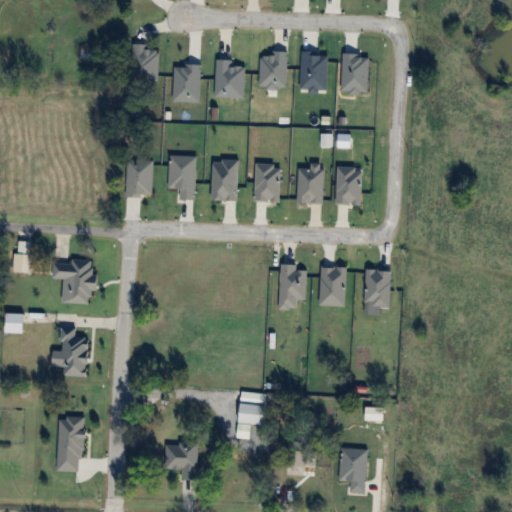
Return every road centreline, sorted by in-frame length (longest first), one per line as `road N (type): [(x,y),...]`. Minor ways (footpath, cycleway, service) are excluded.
road 1 (residential): [(130,225),(388,233),(400,25),(184,17)]
road 2 (residential): [(130,225),(114,511)]
road 3 (residential): [(0,225),(114,232),(130,225)]
